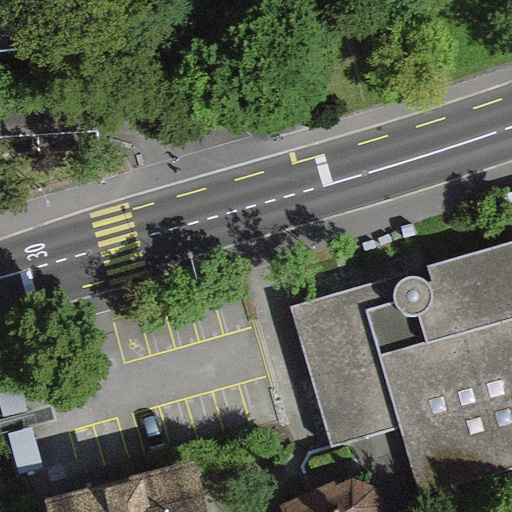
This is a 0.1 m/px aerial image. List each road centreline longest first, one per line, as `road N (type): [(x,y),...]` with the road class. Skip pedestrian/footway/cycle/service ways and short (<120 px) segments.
road 1 (motorway): [(0,3),(511,397)]
road 2 (secondary): [(0,277),(511,127)]
road 3 (motorway): [(511,159),(318,0)]
